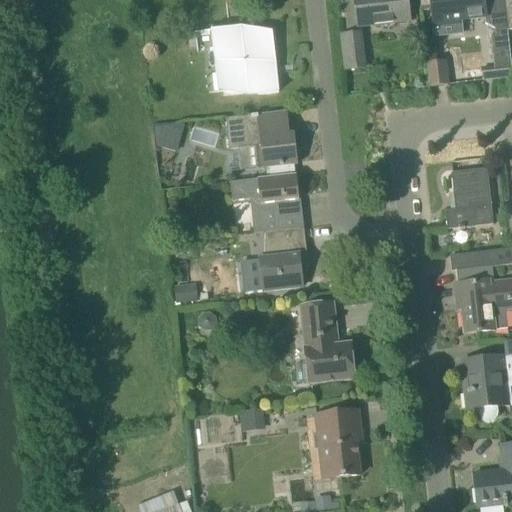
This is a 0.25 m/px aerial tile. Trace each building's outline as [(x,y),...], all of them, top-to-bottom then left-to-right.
[(410,23),(407,0),(354,0),(358,29),(410,23)] [(490,38),(494,69),(482,70),(484,82),(511,78),(511,73),(511,67),(507,32),(504,0),(484,2),(483,0),(431,0),(434,24),(485,18),(486,26),(495,30),(490,38)] [(511,0),(503,0),(504,0),(507,32),(511,31),(511,0)] [(211,32),(215,67),(221,67),(224,92),(257,89),(258,96),(279,93),(272,34),(247,36),(246,28),(211,32)] [(365,69),(361,35),(341,37),(345,71),(365,69)] [(448,86),(445,62),(427,64),(429,88),(434,88),(446,86),(448,86)] [(239,149),(242,172),(297,166),(293,136),(290,137),(287,113),(226,119),(230,150),(239,149)] [(177,153),(185,127),(180,125),(155,128),(158,148),(177,153)] [(447,231),(493,226),(487,171),(451,174),(455,212),(445,213),(447,231)] [(233,203),(250,201),(254,235),(261,234),(304,229),(300,200),(298,201),(296,176),(231,183),(233,203)] [(261,261),(265,292),(302,288),(299,258),(307,257),(304,229),(261,234),(264,260),(261,261)] [(511,257),(511,250),(470,255),(450,257),(452,273),(456,272),(492,268),(511,266),(511,257)] [(464,335),(495,331),(507,330),(505,311),(511,310),(511,281),(494,283),(492,268),(456,272),(458,286),(453,286),(455,301),(460,301),(461,312),(464,335)] [(195,286),(175,288),(177,305),(197,302),(195,286)] [(299,308),(308,386),(355,381),(351,345),(338,346),(333,305),(299,308)] [(202,316),(198,321),(198,328),(204,333),(211,332),(216,327),(215,319),(209,315),(202,316)] [(465,392),(467,411),(479,410),(479,416),(481,420),(485,423),(490,424),(494,422),(497,418),(498,413),(497,408),(510,406),(508,388),(511,387),(511,343),(511,349),(511,357),(507,358),(466,362),(469,392),(465,392)] [(242,434),(265,431),(263,411),(240,413),(242,434)] [(316,417),(318,436),(325,435),(330,480),(360,477),(355,431),(360,431),(358,413),(316,417)] [(478,509),(492,508),(492,506),(503,505),(503,506),(506,506),(506,501),(511,499),(511,447),(500,448),(503,472),(474,475),(478,509)] [(138,508),(139,511),(190,511),(187,503),(178,507),(173,494),(138,508)]
